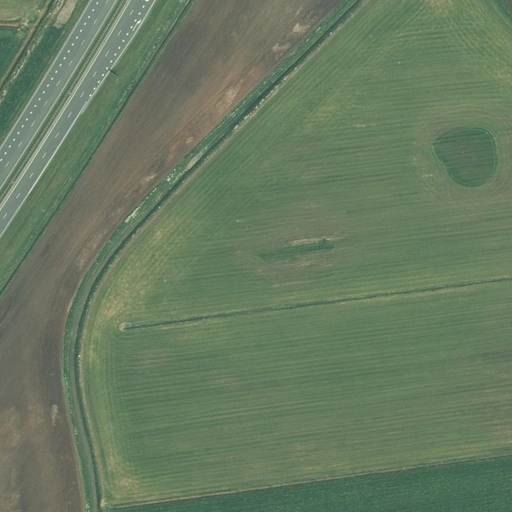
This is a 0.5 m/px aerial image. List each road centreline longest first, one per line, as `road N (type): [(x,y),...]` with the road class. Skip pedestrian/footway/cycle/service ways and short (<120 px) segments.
road 1 (trunk): [(0,223),(138,0)]
road 2 (trunk): [(106,0),(0,174)]
